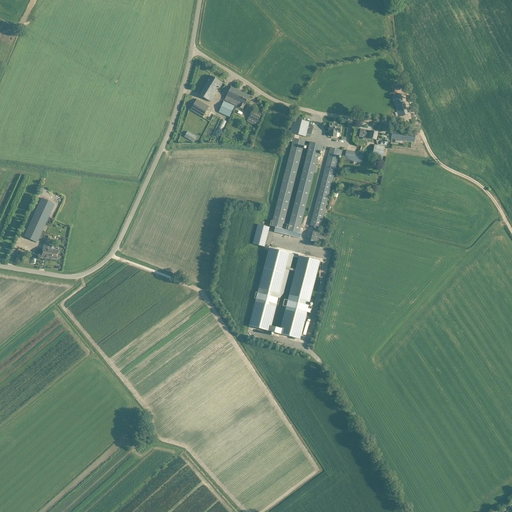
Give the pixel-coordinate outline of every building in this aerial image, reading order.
[(200,95),(204,98),(211,102),(215,94),(212,92),(216,86),(219,88),(223,83),(212,76),(200,95)] [(243,109),(247,100),(249,96),(231,87),(229,91),(225,100),(243,109)] [(192,108),(191,110),(203,117),(204,115),(209,106),(201,102),(197,99),(192,108)] [(219,112),(230,117),(235,106),(224,101),(219,112)] [(403,116),(408,114),(403,102),(398,104),(403,116)] [(252,110),(250,115),(249,117),(250,118),(248,121),(256,125),(261,114),(253,111),(252,110)] [(291,129),(290,134),(288,141),(292,142),(272,226),(275,227),(275,229),(277,230),(278,228),(283,229),(303,146),(304,146),(305,145),(309,146),(309,147),(309,148),(289,230),(299,233),(318,153),(319,151),(322,151),(322,150),(323,146),(310,142),(305,141),(294,138),(295,134),(305,137),(306,133),(310,134),(312,126),(308,125),(309,122),(295,119),(292,129),(291,129)] [(218,136),(223,137),(228,122),(222,120),(218,136)] [(336,124),(329,123),(328,132),(330,132),(329,136),(336,137),(337,133),(340,133),(341,125),(336,124)] [(393,130),(392,135),(391,139),(414,142),(415,139),(416,134),(393,130)] [(196,137),(192,134),(188,131),(184,136),(189,139),(193,142),(196,137)] [(376,140),(377,137),(378,132),(371,131),(370,133),(365,132),(363,139),(368,140),(369,138),(376,140)] [(372,156),(382,158),(385,146),(375,145),(372,156)] [(340,161),(342,151),(330,147),(310,225),(314,227),(314,228),(316,229),(317,227),(322,228),(323,226),(321,225),(338,160),(340,161)] [(361,163),(363,153),(346,150),(344,159),(353,161),(356,162),(361,163)] [(37,243),(39,238),(55,205),(42,199),(24,237),(37,243)] [(253,244),(265,247),(270,227),(267,227),(258,224),(253,244)] [(324,245),(327,234),(313,231),(310,241),(324,245)] [(269,248),(249,326),(279,334),(300,339),(307,312),(311,313),(312,306),(309,305),(320,261),(299,256),(288,300),(286,307),(281,329),(271,326),(278,299),(278,298),(280,298),(284,293),(294,254),(290,253),(269,248)] [(59,251),(43,249),(42,258),(49,259),(49,258),(57,260),(59,251)]
